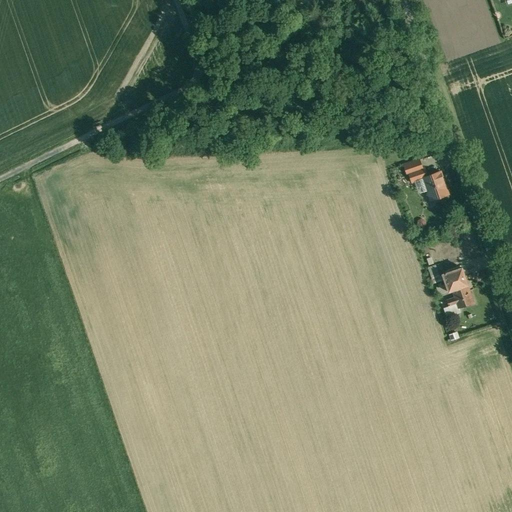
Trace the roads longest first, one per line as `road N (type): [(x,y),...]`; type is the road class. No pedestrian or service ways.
road 1 (unclassified): [(511,306),(408,0)]
road 2 (unclassified): [(178,0),(198,58),(197,77),(185,91),(0,181)]
